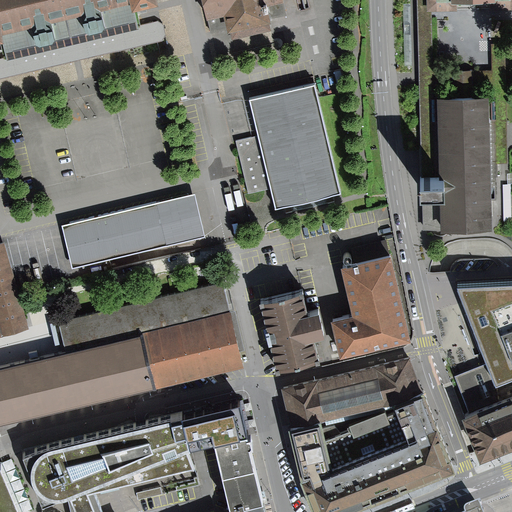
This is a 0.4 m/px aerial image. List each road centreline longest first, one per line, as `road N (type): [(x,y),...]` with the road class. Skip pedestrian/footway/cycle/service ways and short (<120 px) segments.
road 1 (secondary): [(377,0),(389,153),(433,377),(463,458),(459,495)]
road 2 (residential): [(286,511),(257,384),(145,411)]
road 3 (unclassified): [(145,411),(0,450)]
